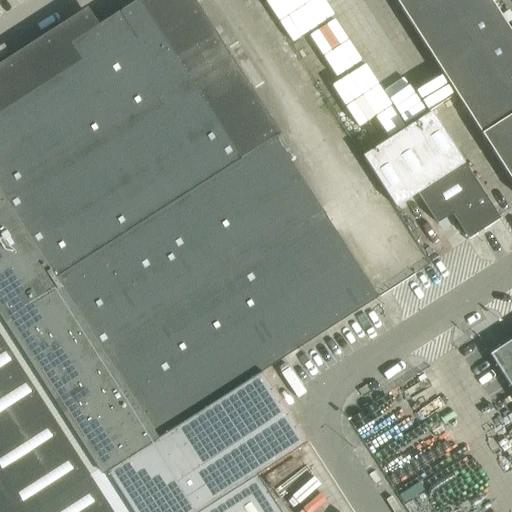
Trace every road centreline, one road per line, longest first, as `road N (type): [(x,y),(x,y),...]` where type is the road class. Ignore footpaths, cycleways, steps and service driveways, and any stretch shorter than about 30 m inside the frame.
road 1 (unclassified): [(380,511),(311,399),(511,271)]
road 2 (unknown): [(444,314),(511,428)]
